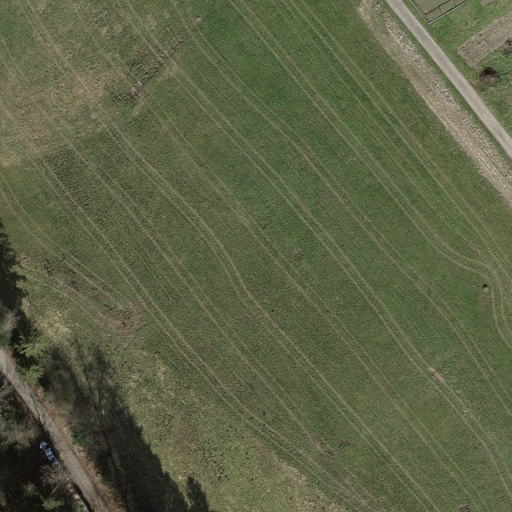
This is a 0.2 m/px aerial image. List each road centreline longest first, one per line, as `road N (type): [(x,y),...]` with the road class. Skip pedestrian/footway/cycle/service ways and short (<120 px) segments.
road 1 (track): [(392,0),(511,147)]
road 2 (track): [(0,377),(98,511)]
